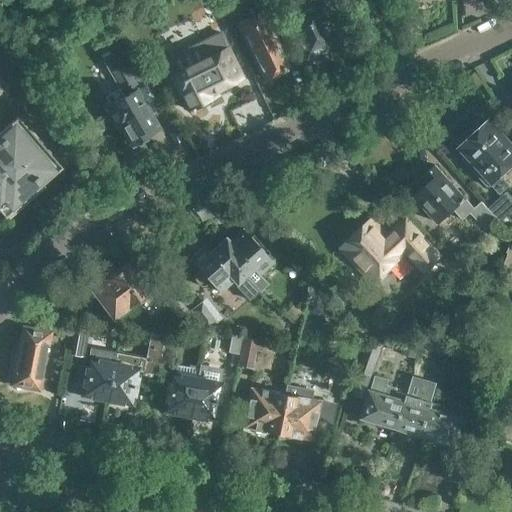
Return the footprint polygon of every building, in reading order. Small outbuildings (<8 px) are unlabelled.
[(210,23),(221,18),(212,0),(207,0),(201,3),(210,23)] [(257,12),(238,22),(266,78),(288,68),(270,32),(272,31),(268,22),(276,19),(265,0),(257,0),(253,2),(257,12)] [(306,56),(335,43),(316,4),(310,6),(307,0),(299,0),(287,5),(295,21),(290,23),(306,56)] [(78,27),(85,39),(101,30),(94,18),(78,27)] [(120,128),(130,146),(161,129),(138,89),(145,85),(123,48),(103,59),(119,89),(105,97),(109,103),(103,107),(117,130),(120,128)] [(222,74),(213,53),(168,74),(177,94),(180,93),(189,110),(219,95),(211,79),(222,74)] [(0,218),(5,214),(7,217),(43,185),(41,183),(61,165),(17,115),(0,129),(0,218)] [(503,175),(511,166),(511,142),(490,118),(476,131),(472,126),(456,141),(467,154),(462,158),(489,186),(491,184),(500,194),(511,184),(503,175)] [(511,197),(506,191),(488,207),(482,200),(475,207),(436,165),(426,174),(432,181),(416,196),(440,222),(454,210),(463,218),(470,212),(486,229),(484,230),(490,237),(498,229),(492,223),(497,218),(507,229),(511,224),(511,197)] [(409,229),(396,242),(372,217),(340,248),(373,285),(408,253),(428,270),(443,257),(430,242),(431,242),(423,233),(417,238),(409,229)] [(216,245),(251,283),(260,292),(268,283),(260,275),(273,261),(242,230),(230,242),(225,237),(216,245)] [(242,291),(251,283),(216,245),(209,252),(204,247),(190,260),(199,271),(195,276),(194,280),(218,306),(225,300),(220,294),(232,282),(242,291)] [(128,307),(150,290),(137,272),(137,268),(132,263),(131,263),(130,261),(106,279),(91,290),(114,320),(129,308),(128,307)] [(185,329),(197,320),(169,283),(157,292),(185,329)] [(217,322),(201,301),(190,310),(205,330),(217,322)] [(293,321),(302,313),(293,304),(284,313),(293,321)] [(73,341),(76,326),(75,325),(76,321),(52,316),(49,329),(74,334),(72,341),(73,341)] [(88,328),(76,326),(73,341),(85,344),(88,328)] [(41,377),(48,341),(43,340),(45,330),(30,327),(28,337),(23,336),(16,372),(21,373),(19,382),(34,385),(36,376),(41,377)] [(239,366),(245,337),(231,335),(228,352),(239,354),(237,366),(239,366)] [(164,355),(167,339),(149,336),(145,362),(159,365),(161,354),(164,355)] [(422,336),(418,352),(433,355),(436,340),(422,336)] [(263,341),(245,337),(239,366),(253,369),(256,350),(261,351),(263,341)] [(356,360),(363,344),(351,338),(344,354),(356,360)] [(177,340),(167,339),(164,355),(174,357),(177,340)] [(405,339),(401,354),(415,358),(419,342),(405,339)] [(371,376),(381,349),(367,344),(357,371),(371,376)] [(107,398),(113,365),(89,361),(84,394),(86,394),(85,397),(98,399),(99,396),(107,398)] [(199,364),(198,369),(190,413),(197,415),(197,418),(210,420),(210,417),(213,417),(219,385),(222,368),(199,364)] [(136,369),(113,365),(107,398),(115,399),(114,402),(127,405),(128,402),(130,402),(136,369)] [(190,413),(198,369),(177,365),(175,377),(172,376),(166,409),(169,409),(168,412),(181,415),(182,412),(190,413)] [(399,427),(409,394),(397,391),(398,387),(388,384),(389,378),(375,374),(372,388),(364,416),(399,427)] [(316,400),(316,403),(310,402),(313,390),(287,385),(284,397),(277,433),(289,435),(289,434),(303,437),(304,434),(310,435),(312,422),(332,426),(336,404),(316,400)] [(277,433),(284,397),(253,391),(247,423),(252,424),(252,427),(266,430),(266,431),(277,433)] [(424,434),(432,406),(433,401),(409,394),(399,427),(424,434)] [(432,406),(424,434),(457,444),(466,416),(432,406)] [(511,416),(493,411),(487,430),(511,438),(511,416)]
